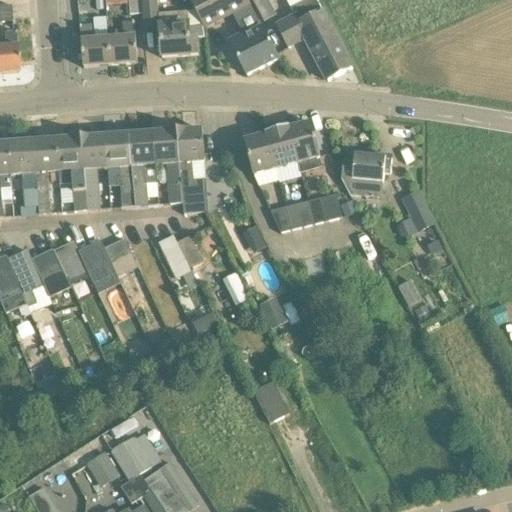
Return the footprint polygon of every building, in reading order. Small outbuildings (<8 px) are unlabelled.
[(105,12),(104,0),(95,1),(96,13),(105,12)] [(140,0),(128,0),(130,18),(142,17),(141,4),(140,0)] [(140,0),(141,4),(142,17),(143,26),(159,25),(161,60),(198,57),(197,41),(190,42),(188,27),(187,14),(158,15),(156,0),(140,0)] [(251,8),(246,0),(187,0),(203,30),(233,15),(245,39),(230,47),(247,78),(279,62),(251,8)] [(254,0),(246,0),(251,8),(254,6),(257,5),(254,0)] [(266,0),(257,5),(254,6),(264,25),(278,17),(269,0),(266,0)] [(303,43),(324,83),(325,85),(352,72),(322,13),(315,0),(311,0),(290,11),(293,17),(275,26),(288,51),(303,43)] [(10,8),(0,8),(0,24),(12,24),(10,8)] [(124,40),(108,41),(110,68),(137,66),(134,24),(123,25),(124,40)] [(92,43),(90,28),(80,29),(83,70),(110,68),(108,41),(92,43)] [(5,50),(0,49),(0,76),(18,75),(15,34),(4,35),(5,50)] [(287,130),(297,167),(319,161),(310,125),(288,131),(288,130),(287,130)] [(297,167),(287,130),(266,136),(276,172),(297,167)] [(177,134),(182,205),(200,204),(198,183),(204,182),(203,164),(204,164),(202,132),(177,134)] [(166,167),(169,206),(182,205),(177,134),(153,136),(155,167),(166,167)] [(148,208),(146,187),(157,186),(155,167),(153,136),(129,137),(134,209),(148,208)] [(244,143),(254,178),(276,172),(266,136),(265,136),(266,137),(244,143)] [(107,171),(108,171),(110,189),(120,188),(122,210),(134,209),(129,137),(105,139),(107,171)] [(100,212),(96,172),(107,171),(105,139),(81,141),(86,213),(100,212)] [(60,175),(71,174),(74,214),(86,213),(81,141),(57,143),(60,175)] [(51,216),(48,175),(60,175),(57,143),(33,144),(38,217),(51,216)] [(21,219),(38,217),(33,144),(9,146),(12,178),(22,177),(25,210),(20,210),(21,219)] [(0,220),(3,220),(0,192),(12,191),(12,178),(9,146),(0,146),(0,220)] [(341,183),(349,197),(379,200),(380,185),(383,185),(384,176),(390,177),(392,162),(385,161),(355,158),(354,164),(343,163),(341,183)] [(427,212),(418,194),(402,202),(411,220),(410,221),(417,235),(434,226),(427,212)] [(314,228),(326,225),(343,221),(337,198),(320,202),(308,204),(314,228)] [(308,204),(297,207),(303,231),(314,228),(308,204)] [(353,206),(341,212),(345,219),(357,214),(353,206)] [(292,233),(286,210),(270,214),(280,236),(292,233)] [(245,243),(259,236),(256,229),(242,236),(245,243)] [(191,270),(178,245),(174,238),(158,246),(176,282),(193,273),(191,270)] [(178,245),(191,270),(203,265),(190,239),(178,245)] [(104,251),(121,285),(122,286),(143,276),(125,241),(104,251)] [(92,278),(80,253),(76,243),(55,253),(71,288),(92,278)] [(431,257),(442,252),(438,243),(427,248),(427,249),(431,256),(431,257)] [(121,285),(104,251),(101,244),(80,253),(92,278),(100,295),(121,285)] [(71,288),(55,253),(54,251),(34,261),(45,288),(51,300),(72,290),(71,288)] [(45,288),(34,261),(29,252),(8,261),(28,306),(29,309),(36,305),(31,294),(45,288)] [(28,306),(8,261),(7,258),(0,260),(0,299),(7,315),(28,306)] [(221,282),(226,291),(240,284),(235,275),(221,282)] [(271,332),(283,326),(270,302),(258,309),(271,332)] [(143,360),(138,349),(127,354),(132,365),(143,360)] [(78,372),(65,378),(70,390),(84,384),(78,372)] [(54,377),(47,381),(55,398),(63,394),(54,377)] [(290,417),(274,385),(254,396),(270,427),(290,417)] [(109,454),(127,483),(151,469),(132,439),(109,454)] [(88,469),(102,491),(119,481),(105,459),(88,469)] [(194,511),(170,471),(148,483),(165,511),(194,511)] [(150,495),(142,483),(139,478),(129,484),(140,501),(142,500),(150,495)] [(140,501),(129,484),(120,490),(130,507),(140,501)] [(34,511),(55,511),(43,490),(27,500),(34,511)]
